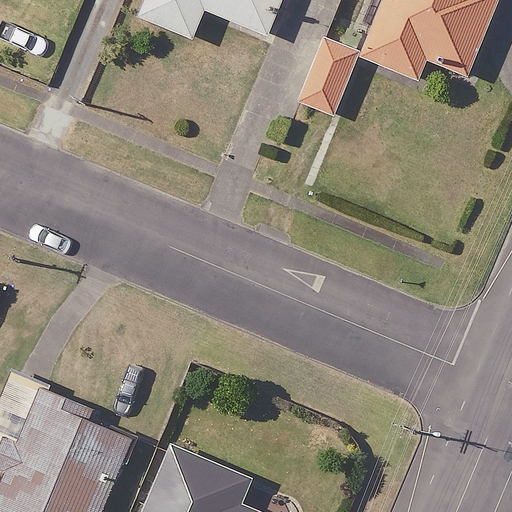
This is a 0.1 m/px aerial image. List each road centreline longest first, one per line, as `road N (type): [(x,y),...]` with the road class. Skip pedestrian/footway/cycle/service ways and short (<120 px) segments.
road 1 (residential): [(0,169),(508,387)]
road 2 (tertiary): [(456,511),(508,387)]
